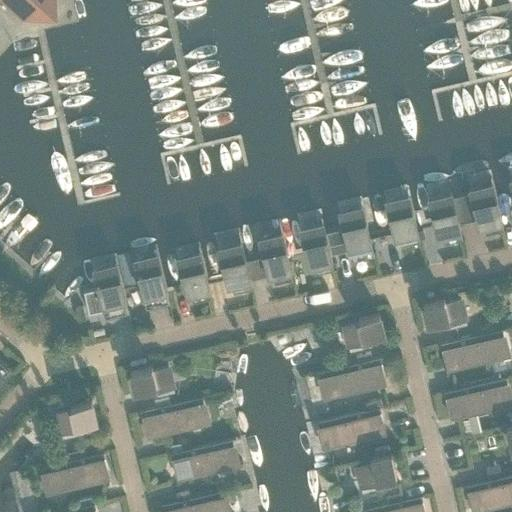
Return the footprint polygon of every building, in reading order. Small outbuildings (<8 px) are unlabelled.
[(3,0),(23,18),(25,18),(25,17),(43,16),(42,4),(54,4),(53,0),(3,0)] [(453,196),(454,200),(459,222),(476,218),(479,230),(483,229),(484,235),(503,230),(501,224),(503,223),(493,181),(468,187),(469,193),(453,196)] [(427,197),(437,240),(442,239),(443,244),(462,240),(460,234),(462,233),(452,191),(427,197)] [(400,246),(419,242),(418,236),(419,235),(409,192),(384,198),(388,218),(389,218),(395,241),(399,240),(400,246)] [(347,228),(327,233),(332,254),(352,249),(354,257),(372,253),(362,208),(343,213),(347,228)] [(326,233),(327,233),(324,220),(298,226),(303,246),(304,246),(309,269),(313,268),(315,274),(333,270),(332,264),(334,263),(332,254),(331,254),(326,233)] [(247,260),(251,279),(271,274),(274,284),(292,279),(291,273),(293,272),(283,230),(257,236),(262,257),(247,260)] [(222,265),(227,288),(231,287),(233,293),(252,289),(250,282),(252,282),(242,239),(216,245),(221,265),(222,265)] [(181,275),(186,298),(190,297),(192,303),(211,298),(209,292),(211,292),(201,249),(175,255),(180,275),(181,275)] [(138,277),(143,299),(148,298),(149,305),(168,300),(166,293),(168,293),(158,251),(132,257),(137,277),(138,277)] [(97,288),(84,291),(89,313),(107,309),(108,314),(127,310),(126,303),(127,303),(117,260),(91,266),(96,285),(97,285),(97,288)] [(428,323),(437,321),(438,326),(465,320),(460,298),(445,302),(444,298),(423,302),(428,323)] [(82,305),(75,307),(78,321),(86,319),(82,305)] [(375,341),(374,335),(383,333),(379,313),(358,317),(359,322),(343,325),(348,347),(375,341)] [(505,328),(438,344),(438,345),(440,344),(446,367),(490,357),(506,353),(501,330),(505,329),(505,328)] [(370,352),(356,355),(357,362),(372,359),(370,352)] [(380,358),(382,358),(381,357),(372,359),(357,362),(315,372),(315,373),(319,372),(324,395),(340,391),(385,381),(380,358)] [(0,380),(10,369),(0,359),(0,380)] [(151,365),(131,370),(135,391),(145,389),(146,394),(173,388),(168,366),(152,369),(151,365)] [(505,379),(509,378),(508,377),(442,392),(442,393),(444,393),(449,416),(494,405),(510,401),(505,379)] [(201,398),(205,397),(205,396),(169,404),(156,407),(138,411),(139,412),(140,412),(146,434),(190,424),(207,420),(201,398)] [(167,396),(154,399),(156,407),(169,404),(167,396)] [(382,406),(380,399),(366,402),(368,409),(381,407),(382,406)] [(87,428),(86,423),(96,421),(91,400),(70,404),(71,409),(56,412),(61,434),(87,428)] [(340,441),(384,431),(379,408),(381,407),(368,409),(314,422),(314,423),(318,422),(323,444),(340,441)] [(480,431),(477,415),(468,417),(471,433),(480,431)] [(170,454),(176,477),(220,467),(220,466),(237,462),(231,440),(235,439),(235,438),(181,450),(172,453),(168,453),(169,454),(170,454)] [(181,450),(180,443),(170,445),(172,453),(181,450)] [(82,449),(68,452),(70,460),(84,456),(82,449)] [(64,486),(108,476),(103,453),(105,453),(105,452),(84,456),(70,460),(38,467),(38,468),(42,467),(47,490),(64,486)] [(388,481),(387,476),(396,474),(391,453),(370,458),(371,462),(356,466),(361,488),(388,481)] [(498,463),(485,466),(488,478),(495,476),(500,475),(498,463)] [(466,486),(471,509),(511,499),(511,474),(464,486),(464,487),(466,486)] [(162,505),(163,511),(227,511),(223,491),(227,490),(226,489),(190,498),(189,498),(177,501),(160,505),(160,506),(162,505)] [(187,489),(175,492),(177,501),(189,498),(190,498),(188,489),(187,489)] [(400,492),(386,495),(388,503),(402,500),(400,492)] [(424,511),(421,497),(423,496),(423,495),(402,500),(388,503),(356,511),(360,511),(424,511)] [(92,497),(79,500),(80,507),(94,504),(92,497)] [(95,511),(94,504),(96,504),(96,503),(94,504),(80,507),(57,511),(95,511)]
